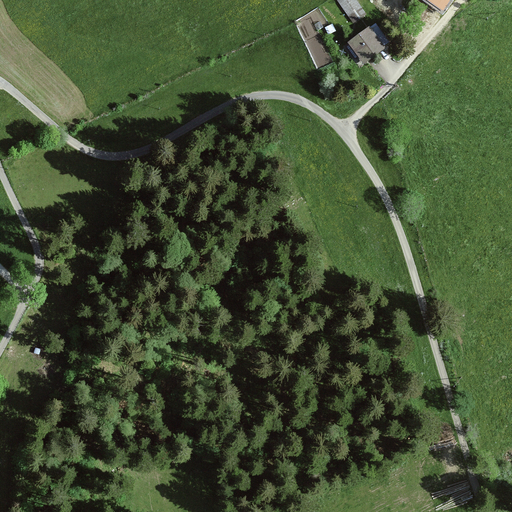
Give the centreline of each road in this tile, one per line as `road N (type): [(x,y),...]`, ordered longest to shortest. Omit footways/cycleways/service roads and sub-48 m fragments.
road 1 (unclassified): [(0,78),(106,156),(148,153),(253,98),(294,97),(330,116),(385,195),(481,511)]
road 2 (unclassified): [(0,165),(43,263),(0,351)]
